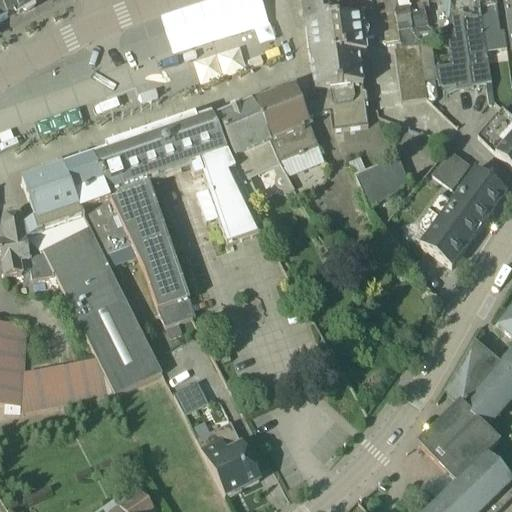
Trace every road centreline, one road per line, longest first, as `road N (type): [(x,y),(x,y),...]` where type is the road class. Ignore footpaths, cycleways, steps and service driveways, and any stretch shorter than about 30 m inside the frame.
road 1 (unknown): [(267,0),(269,69),(248,99),(156,140),(38,159),(0,152)]
road 2 (residential): [(305,511),(400,421),(511,232)]
